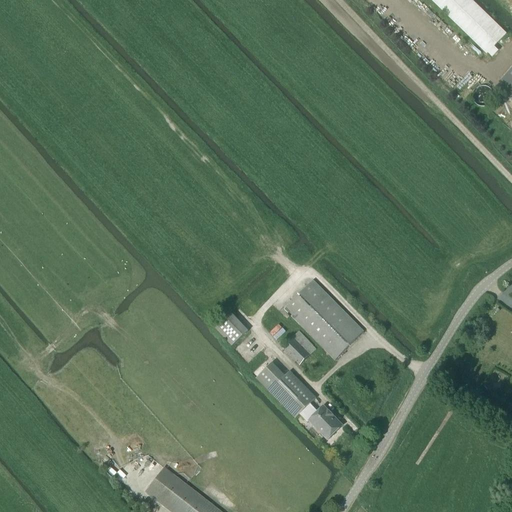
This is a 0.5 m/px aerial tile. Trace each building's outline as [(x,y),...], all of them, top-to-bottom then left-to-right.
[(494,47),(506,34),(470,0),(432,0),(492,58),(498,51),(494,47)] [(511,90),(511,68),(501,80),(511,90)] [(494,89),(494,86),(493,84),(492,81),(490,80),(489,78),(486,77),(484,76),(482,76),(479,76),(477,77),(475,77),(472,79),(470,81),(469,84),(468,86),(468,88),(468,91),(469,93),(471,97),(473,99),(475,101),(480,102),(482,102),(486,101),(488,100),(490,99),(492,97),(493,94),(494,92),(494,89)] [(334,361),(363,332),(312,281),(284,310),(334,361)] [(232,347),(248,332),(232,315),(216,330),(232,347)] [(299,366),(315,350),(298,333),(292,339),(293,340),(283,349),(299,366)] [(317,413),(310,405),(316,400),(289,372),(282,379),(270,366),(256,379),(295,420),(299,415),(307,424),(308,422),(327,441),(342,426),(323,407),(317,413)] [(219,511),(163,469),(144,493),(153,500),(168,511),(219,511)]
